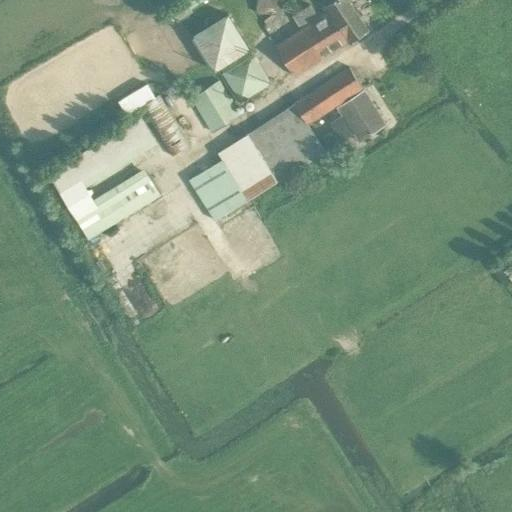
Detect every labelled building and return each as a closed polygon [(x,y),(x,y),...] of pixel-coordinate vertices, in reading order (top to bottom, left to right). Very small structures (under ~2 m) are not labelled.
[(178,0),(163,10),(171,24),(194,12),(192,8),(205,0),(178,0)] [(258,0),(258,13),(278,14),(279,0),(258,0)] [(335,0),(326,6),(330,11),(330,12),(349,41),(368,29),(348,0),(335,0)] [(296,76),(349,41),(330,12),(330,11),(319,18),(310,4),(293,15),(302,29),(276,46),(296,76)] [(194,37),(216,70),(249,48),(227,15),(194,37)] [(222,72),(241,101),(271,82),(252,53),(222,72)] [(307,124),(362,87),(349,67),(218,152),(222,159),(189,179),(215,220),(325,151),(307,124)] [(219,81),(192,97),(212,131),(240,115),(219,81)] [(190,146),(159,95),(155,97),(147,83),(119,101),(127,114),(142,105),(172,156),(190,146)] [(359,141),(386,124),(364,90),(337,107),(342,114),(330,122),(334,129),(323,136),(331,148),(354,133),(359,141)] [(154,137),(141,117),(48,173),(61,194),(154,137)] [(148,174),(76,218),(88,239),(161,194),(148,174)]
